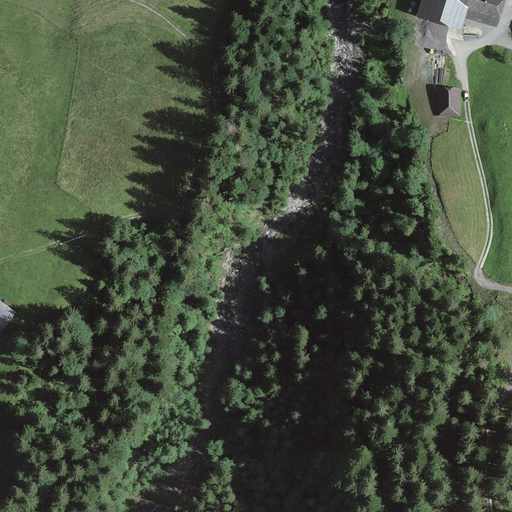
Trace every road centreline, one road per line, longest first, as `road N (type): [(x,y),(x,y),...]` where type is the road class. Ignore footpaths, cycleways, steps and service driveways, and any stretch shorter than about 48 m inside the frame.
road 1 (track): [(511,19),(462,62),(489,226),(479,274),(511,291)]
road 2 (track): [(511,379),(489,438),(490,511)]
